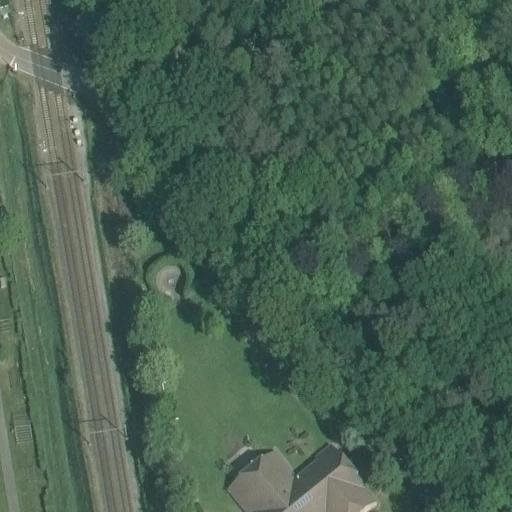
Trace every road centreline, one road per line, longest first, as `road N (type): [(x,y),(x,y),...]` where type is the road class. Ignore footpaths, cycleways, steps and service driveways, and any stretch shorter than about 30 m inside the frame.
road 1 (unclassified): [(454,511),(287,311)]
road 2 (track): [(287,311),(501,188)]
road 3 (residential): [(287,311),(149,146)]
road 4 (track): [(501,188),(464,0)]
road 5 (unclassified): [(149,146),(93,91),(0,48)]
